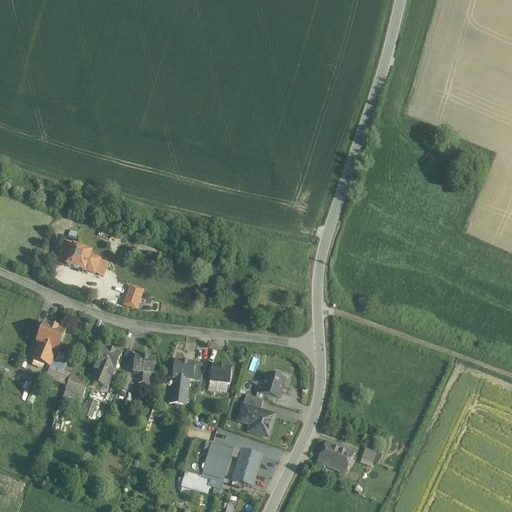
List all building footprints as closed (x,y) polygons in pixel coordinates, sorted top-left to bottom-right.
[(68,238),(75,241),(77,234),(71,231),(68,238)] [(99,260),(95,259),(89,257),(90,253),(75,247),(71,245),(66,243),(63,244),(58,259),(62,260),(61,261),(68,264),(67,266),(78,271),(79,269),(85,271),(86,271),(94,274),(99,261),(99,260)] [(134,292),(131,291),(122,289),(119,304),(131,307),(131,306),(132,302),(138,303),(139,299),(138,299),(133,298),(134,292)] [(66,333),(61,331),(44,325),(36,345),(58,354),(66,333)] [(50,367),(51,365),(56,353),(39,346),(33,360),(50,367)] [(115,371),(119,362),(121,356),(103,349),(97,364),(115,371)] [(155,360),(145,359),(135,358),(133,373),(153,376),(155,360)] [(195,365),(182,363),(176,362),(172,394),(189,396),(191,382),(193,382),(195,365)] [(97,364),(91,379),(90,381),(108,389),(115,371),(97,364)] [(195,365),(194,372),(193,382),(201,383),(207,366),(195,365)] [(71,370),(64,367),(63,367),(62,366),(60,371),(69,375),(71,370)] [(212,367),(210,366),(209,366),(207,366),(201,382),(210,383),(212,367)] [(70,375),(49,367),(44,379),(65,387),(70,375)] [(232,369),(222,368),(212,367),(210,383),(230,385),(232,369)] [(138,384),(141,385),(146,385),(147,375),(139,374),(138,384)] [(145,385),(145,387),(145,390),(151,391),(153,376),(147,375),(146,385),(145,385)] [(279,400),(280,396),(285,381),(267,375),(261,394),(279,400)] [(84,397),(86,390),(89,383),(71,377),(66,391),(84,397)] [(127,392),(129,385),(131,380),(123,378),(119,389),(127,392)] [(201,382),(198,392),(198,393),(208,394),(209,383),(201,382)] [(218,392),(222,392),(227,393),(228,385),(219,384),(218,392)] [(32,385),(30,390),(30,391),(25,402),(31,405),(39,388),(32,385)] [(274,399),(273,398),(257,393),(256,399),(273,404),(274,399)] [(172,394),(171,402),(171,404),(187,407),(189,396),(188,396),(172,394)] [(246,396),(244,404),(243,407),(260,412),(263,402),(246,396)] [(96,404),(95,404),(90,402),(87,409),(93,411),(96,404)] [(249,433),(260,436),(265,437),(268,435),(274,416),(243,407),(240,417),(252,421),(249,433)] [(154,430),(155,428),(157,421),(153,419),(149,428),(154,430)] [(187,475),(185,482),(209,490),(210,488),(215,490),(213,496),(218,498),(223,484),(232,487),(241,458),(193,443),(184,474),(187,475)] [(326,443),(324,448),(318,462),(345,473),(353,455),(326,443)] [(363,460),(364,460),(373,463),(376,454),(375,454),(366,450),(363,459),(363,460)] [(252,489),(257,474),(261,459),(242,453),(232,487),(239,490),(241,486),(252,489)] [(183,489),(197,493),(207,496),(210,490),(185,482),(183,489)]
